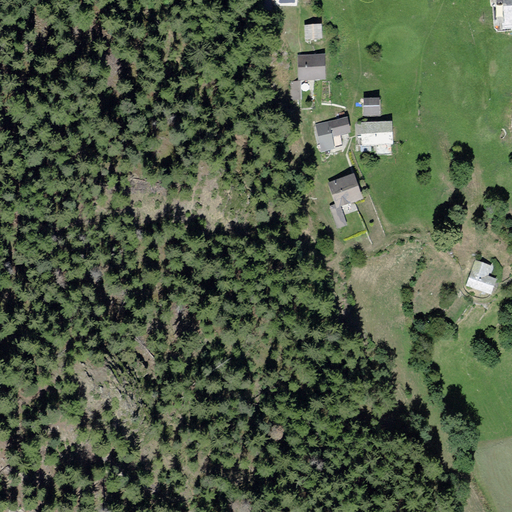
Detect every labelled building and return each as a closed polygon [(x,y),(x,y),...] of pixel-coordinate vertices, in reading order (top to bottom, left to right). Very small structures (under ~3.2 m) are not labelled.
[(511,0),(505,0),(506,11),(498,11),(498,27),(506,26),(506,29),(511,28),(511,0)] [(323,27),(305,27),(305,41),(323,41),(323,27)] [(322,56),(299,57),(300,78),(323,77),(322,56)] [(381,101),(363,101),(363,117),(381,117),(381,101)] [(346,118),(317,125),(323,149),(333,147),(331,135),(349,131),(346,118)] [(393,124),(361,125),(362,147),(394,147),(393,124)] [(356,212),(354,204),(362,202),(354,177),(327,185),(335,211),(337,210),(339,217),(356,212)] [(477,262),(467,287),(494,297),(499,281),(489,278),(493,268),(477,262)]
